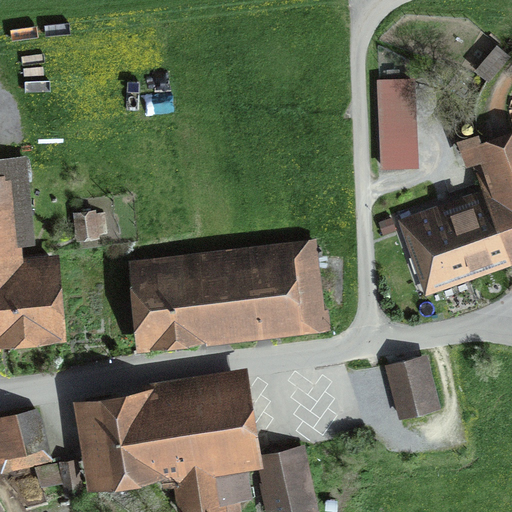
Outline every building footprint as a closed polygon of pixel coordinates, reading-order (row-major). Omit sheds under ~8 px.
[(377,83),(380,172),(414,171),(411,82),(377,83)] [(511,135),(485,146),(489,156),(474,162),(490,203),(507,253),(511,251),(511,135)] [(0,352),(61,350),(58,262),(22,264),(21,248),(33,247),(29,158),(0,159),(0,352)] [(507,253),(490,203),(447,218),(444,209),(409,221),(429,279),(507,253)] [(126,261),(135,353),(323,333),(314,242),(126,261)] [(384,370),(400,424),(437,414),(422,360),(384,370)] [(243,387),(87,413),(97,475),(177,461),(185,511),(221,511),(219,502),(250,497),(244,462),(213,467),(211,454),(253,447),(243,387)] [(0,469),(41,460),(32,419),(0,426),(0,469)] [(304,452),(265,461),(270,482),(262,484),(268,511),(284,511),(316,505),(304,452)] [(77,460),(39,467),(39,471),(41,483),(65,479),(67,492),(82,490),(77,460)]
